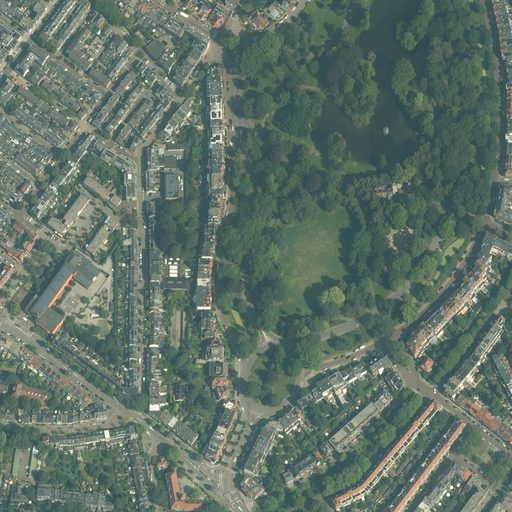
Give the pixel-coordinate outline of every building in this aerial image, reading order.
[(81,0),(78,5),(81,7),(87,11),(90,7),(90,6),(87,4),(88,3),(83,0),(81,0)] [(118,0),(115,6),(121,9),(126,0),(118,0)] [(126,0),(121,9),(126,13),(133,0),(126,0)] [(133,0),(126,13),(132,16),(140,4),(138,2),(138,0),(137,0),(133,0)] [(193,0),(189,6),(196,10),(201,0),(193,0)] [(201,0),(196,10),(204,15),(211,4),(207,2),(208,0),(207,0),(201,0)] [(269,13),(270,12),(272,14),(273,15),(272,16),(273,17),(275,17),(276,16),(275,15),(282,8),(277,4),(279,3),(278,2),(275,0),(265,0),(264,1),(266,4),(263,7),(267,11),(269,13)] [(294,1),(291,0),(279,0),(279,1),(284,6),(285,6),(286,7),(286,8),(287,8),(288,9),(290,6),(291,4),(292,4),(294,1)] [(34,11),(39,4),(35,1),(31,6),(32,7),(31,9),(34,11)] [(67,1),(64,4),(71,9),(72,7),(75,9),(76,8),(73,6),(67,1)] [(0,11),(4,14),(9,7),(12,4),(11,3),(10,2),(7,6),(5,5),(0,11)] [(493,6),(494,13),(508,9),(507,4),(509,3),(509,2),(506,3),(493,6)] [(132,16),(139,20),(143,13),(145,13),(146,10),(144,9),(145,7),(143,6),(144,5),(143,4),(143,3),(142,3),(141,3),(140,4),(132,16)] [(35,11),(34,13),(41,19),(46,11),(46,10),(39,4),(34,11),(35,11)] [(64,4),(62,7),(71,14),(74,11),(72,10),(71,11),(70,10),(71,9),(64,4)] [(213,10),(210,14),(211,14),(209,17),(209,19),(212,21),(211,22),(213,23),(214,22),(217,24),(219,24),(219,23),(221,24),(222,24),(223,22),(223,21),(221,19),(224,14),(224,13),(221,11),(222,8),(221,7),(216,4),(215,7),(213,10)] [(7,17),(11,20),(17,13),(19,9),(17,7),(16,6),(13,10),(7,17)] [(77,6),(76,8),(85,14),(87,11),(81,7),(80,8),(77,6)] [(248,14),(247,15),(249,17),(246,20),(253,27),(256,24),(258,26),(261,23),(262,22),(263,23),(264,23),(266,21),(266,19),(267,18),(268,19),(270,17),(263,10),(262,11),(259,7),(258,8),(257,6),(252,11),(252,10),(250,10),(248,12),(248,14)] [(4,14),(7,17),(13,10),(9,7),(4,14)] [(62,7),(60,11),(66,15),(67,14),(69,15),(68,16),(69,17),(70,16),(71,14),(62,7)] [(146,25),(146,24),(154,11),(153,11),(154,11),(153,10),(152,9),(151,9),(150,9),(150,10),(147,8),(147,7),(146,7),(145,7),(144,9),(146,10),(145,13),(143,13),(139,20),(146,25)] [(76,8),(75,9),(78,11),(76,13),(83,18),(85,14),(76,8)] [(19,9),(17,13),(11,20),(15,23),(23,13),(21,13),(22,12),(19,9)] [(494,13),(496,19),(509,15),(508,10),(510,10),(510,9),(508,9),(494,13)] [(67,18),(65,17),(66,15),(60,11),(57,14),(66,21),(68,19),(68,18),(67,18)] [(74,11),(71,14),(80,21),(83,18),(76,13),(74,11)] [(146,24),(151,28),(159,15),(160,14),(159,13),(157,12),(156,12),(155,12),(154,11),(146,24)] [(15,23),(19,26),(23,20),(26,16),(23,13),(15,23)] [(34,13),(31,17),(33,18),(38,22),(41,19),(34,13)] [(57,14),(55,17),(61,22),(62,20),(65,22),(66,21),(57,14)] [(80,21),(71,14),(70,16),(73,18),(72,19),(78,24),(80,21)] [(88,29),(91,30),(94,26),(100,17),(97,14),(95,14),(90,22),(89,23),(92,24),(88,29)] [(151,28),(157,31),(165,19),(165,18),(165,17),(163,15),(161,16),(159,15),(151,28)] [(496,19),(497,25),(511,22),(510,16),(511,16),(511,15),(509,15),(496,19)] [(120,20),(119,21),(123,25),(128,21),(124,16),(122,18),(120,20)] [(23,20),(19,26),(24,30),(33,18),(31,17),(26,23),(23,20)] [(55,17),(53,20),(62,27),(63,25),(64,24),(63,23),(62,24),(61,24),(60,23),(61,22),(55,17)] [(105,22),(100,17),(94,26),(94,27),(99,30),(105,22)] [(33,18),(24,30),(29,34),(30,33),(38,22),(33,18)] [(68,19),(66,21),(76,27),(78,24),(72,19),(71,21),(68,19)] [(157,31),(163,35),(171,21),(171,20),(169,19),(167,19),(167,20),(165,19),(157,31)] [(53,20),(50,23),(57,28),(58,27),(60,29),(62,27),(53,20)] [(76,27),(66,21),(65,22),(66,23),(68,24),(67,26),(73,31),(76,27)] [(168,38),(170,36),(174,39),(179,42),(180,41),(184,35),(193,42),(207,51),(209,48),(209,46),(207,44),(209,42),(181,24),(179,27),(171,22),(171,21),(163,35),(168,38)] [(497,25),(499,31),(511,28),(511,27),(511,23),(511,22),(511,21),(511,22),(497,25)] [(0,48),(2,50),(0,51),(8,57),(9,55),(12,51),(12,50),(12,49),(13,48),(14,49),(18,44),(16,43),(17,43),(18,43),(18,42),(21,38),(9,28),(9,29),(7,28),(7,27),(0,22),(0,48)] [(105,22),(99,30),(96,34),(98,36),(101,32),(103,33),(101,34),(104,36),(102,39),(105,41),(112,31),(105,22)] [(304,22),(301,27),(299,30),(307,35),(311,27),(304,22)] [(50,23),(48,27),(57,33),(58,31),(55,30),(57,28),(50,23)] [(136,24),(133,26),(129,31),(133,36),(138,32),(135,28),(138,26),(136,24)] [(63,25),(62,27),(71,34),(73,31),(67,26),(65,28),(64,27),(65,27),(63,25)] [(48,27),(45,30),(52,35),(53,33),(56,35),(57,34),(57,33),(48,27)] [(71,34),(62,27),(60,29),(63,31),(62,32),(69,37),(71,34)] [(500,37),(500,38),(511,35),(511,28),(499,31),(500,37)] [(84,29),(81,34),(90,40),(91,38),(89,36),(91,33),(86,29),(85,30),(84,29)] [(45,30),(43,33),(53,40),(54,38),(52,37),(51,36),(52,35),(45,30)] [(134,36),(141,44),(145,40),(142,37),(143,36),(142,35),(139,31),(136,34),(134,36)] [(57,33),(60,35),(66,40),(69,37),(62,32),(61,34),(58,32),(57,33)] [(62,47),(55,42),(53,40),(43,33),(42,34),(40,38),(40,39),(57,51),(58,51),(62,47)] [(81,34),(77,38),(84,43),(85,41),(88,43),(90,40),(81,34)] [(60,35),(57,39),(64,43),(66,40),(60,35)] [(500,44),(501,45),(511,42),(511,35),(500,38),(501,44),(500,44)] [(88,52),(98,38),(96,37),(86,51),(88,52),(87,54),(95,60),(96,59),(88,52)] [(108,50),(104,55),(110,60),(112,57),(113,58),(115,55),(124,44),(124,43),(120,40),(118,37),(108,50)] [(77,38),(74,43),(82,49),(83,49),(85,46),(82,44),(84,43),(77,38)] [(141,44),(146,51),(152,46),(149,42),(148,44),(145,40),(141,44)] [(152,56),(154,59),(155,58),(155,57),(157,55),(157,56),(161,53),(161,52),(164,49),(157,42),(155,43),(153,45),(152,46),(146,51),(147,51),(149,53),(149,54),(150,54),(152,56),(151,56),(152,57),(152,56)] [(190,48),(194,51),(203,57),(203,56),(207,51),(193,42),(190,48)] [(501,50),(501,51),(511,48),(511,42),(501,45),(501,50)] [(74,43),(71,48),(77,53),(79,51),(80,52),(82,49),(74,43)] [(115,55),(119,58),(120,58),(121,56),(127,48),(124,44),(115,55)] [(36,76),(34,79),(32,82),(31,83),(37,88),(46,76),(47,76),(45,75),(43,74),(40,71),(40,70),(41,69),(42,67),(49,59),(39,51),(33,47),(28,53),(20,65),(19,65),(15,71),(23,78),(24,78),(28,71),(33,64),(39,69),(36,72),(37,73),(35,75),(36,76)] [(122,60),(126,63),(132,54),(132,53),(130,50),(127,48),(121,56),(124,58),(122,60)] [(183,50),(185,51),(200,61),(201,60),(203,57),(194,51),(193,53),(189,50),(188,51),(184,48),(183,50)] [(511,48),(501,51),(502,57),(511,55),(511,48)] [(159,65),(167,53),(164,49),(161,52),(161,53),(157,56),(157,55),(155,57),(155,58),(154,59),(155,59),(157,61),(156,62),(157,63),(157,62),(159,64),(158,64),(159,65)] [(162,67),(164,68),(170,61),(173,55),(168,51),(167,53),(159,65),(160,65),(162,66),(162,67)] [(190,58),(188,60),(197,65),(199,63),(200,61),(185,51),(185,52),(187,53),(186,55),(190,58)] [(69,59),(73,62),(79,56),(76,54),(68,55),(69,59)] [(73,62),(78,66),(84,58),(80,55),(80,56),(79,56),(73,62)] [(110,60),(104,55),(100,61),(100,62),(105,65),(106,66),(110,60)] [(78,66),(82,69),(87,63),(85,61),(87,59),(84,57),(84,58),(78,66)] [(115,58),(114,59),(123,66),(126,63),(122,60),(120,58),(119,58),(118,60),(115,58)] [(44,70),(45,71),(52,61),(49,59),(42,67),(44,69),(44,70)] [(114,64),(121,70),(123,66),(114,59),(113,61),(116,63),(115,64),(114,64)] [(183,60),(182,62),(194,70),(195,69),(197,66),(197,65),(188,60),(187,62),(183,60)] [(49,69),(51,71),(56,64),(52,61),(45,71),(43,74),(45,75),(49,69)] [(87,63),(82,69),(87,72),(93,63),(90,61),(88,64),(87,63)] [(170,61),(164,68),(163,70),(169,73),(175,64),(170,61)] [(184,67),(182,69),(191,75),(193,71),(193,72),(194,70),(182,62),(180,61),(179,63),(184,67)] [(136,73),(134,75),(136,77),(139,74),(138,74),(144,66),(142,63),(141,63),(136,69),(137,70),(135,72),(136,73)] [(50,79),(52,76),(59,66),(56,64),(51,71),(53,72),(50,75),(49,74),(47,76),(50,79)] [(110,65),(109,67),(118,73),(121,70),(114,64),(113,65),(114,65),(112,67),(110,65)] [(56,74),(58,76),(63,69),(59,66),(52,76),(53,78),(56,74)] [(147,70),(144,66),(138,74),(139,74),(142,76),(147,70)] [(108,71),(108,72),(115,77),(118,73),(109,67),(108,68),(110,70),(109,72),(108,71)] [(56,83),(57,84),(66,72),(63,69),(58,76),(60,77),(57,80),(58,81),(57,81),(56,83)] [(89,76),(93,79),(99,71),(97,69),(95,71),(93,70),(89,76)] [(179,70),(177,72),(188,79),(189,78),(191,75),(182,69),(181,71),(179,70)] [(150,73),(147,70),(142,76),(141,77),(145,80),(150,73)] [(93,79),(97,83),(102,76),(100,75),(102,73),(99,71),(93,79)] [(105,76),(107,78),(112,81),(115,77),(108,72),(106,71),(105,72),(108,74),(107,75),(104,73),(103,75),(105,76)] [(174,77),(185,84),(187,80),(187,81),(188,79),(177,72),(176,71),(174,74),(175,75),(174,77)] [(207,74),(207,81),(221,80),(220,76),(220,71),(215,71),(213,71),(209,71),(209,74),(207,74)] [(63,79),(65,81),(69,74),(66,72),(57,84),(59,85),(63,79)] [(127,78),(132,82),(134,84),(136,82),(134,80),(136,77),(134,75),(131,73),(127,78)] [(153,77),(150,73),(145,80),(143,82),(147,85),(153,77)] [(64,89),(65,87),(73,77),(69,74),(65,81),(66,82),(62,88),(64,89)] [(97,83),(102,86),(107,78),(105,76),(104,78),(102,76),(97,83)] [(70,84),(71,86),(76,79),(73,77),(65,87),(67,88),(70,84)] [(156,80),(153,77),(147,85),(150,88),(152,86),(152,85),(156,81),(157,80),(156,80)] [(185,84),(174,77),(173,79),(174,81),(174,82),(177,85),(181,89),(183,87),(185,84)] [(9,79),(8,81),(17,88),(19,85),(11,78),(9,79)] [(107,78),(102,86),(106,89),(111,83),(109,82),(110,80),(112,81),(107,78)] [(123,83),(128,87),(130,89),(132,87),(130,85),(132,82),(127,78),(123,83)] [(72,89),(73,90),(80,81),(76,79),(71,86),(73,87),(72,89)] [(41,88),(44,91),(49,85),(48,84),(50,82),(47,80),(46,81),(45,80),(41,85),(42,86),(41,88)] [(8,81),(6,84),(12,89),(14,86),(15,88),(14,89),(16,90),(17,88),(8,81)] [(76,89),(78,91),(83,84),(80,81),(73,90),(72,91),(74,92),(76,89)] [(123,83),(119,87),(124,92),(126,94),(128,92),(126,90),(128,87),(123,83)] [(6,84),(3,87),(13,94),(13,93),(10,91),(12,89),(6,84)] [(44,91),(49,94),(55,86),(53,84),(51,86),(49,85),(44,91)] [(83,84),(78,91),(80,92),(78,95),(79,96),(86,86),(83,84)] [(133,87),(136,89),(141,93),(145,88),(140,84),(137,87),(135,85),(133,87)] [(49,94),(53,98),(58,91),(56,90),(58,87),(55,86),(49,94)] [(83,94),(85,96),(90,89),(86,86),(79,96),(81,98),(83,94)] [(3,87),(1,91),(10,97),(11,97),(13,94),(3,87)] [(17,98),(19,100),(26,91),(21,88),(19,87),(12,97),(13,99),(17,94),(19,95),(17,98)] [(124,92),(119,87),(115,92),(120,97),(120,96),(122,98),(124,96),(121,95),(124,92)] [(154,95),(157,99),(165,90),(163,87),(161,87),(161,88),(154,95)] [(85,100),(87,101),(93,92),(90,89),(85,96),(87,97),(85,100)] [(129,92),(132,94),(137,98),(141,93),(136,89),(133,92),(131,90),(129,92)] [(53,98),(58,101),(64,92),(62,90),(60,93),(58,91),(53,98)] [(161,98),(163,99),(167,93),(165,90),(157,99),(160,101),(161,100),(160,99),(161,98)] [(10,97),(1,91),(0,91),(0,105),(5,109),(12,98),(11,97),(10,97)] [(24,99),(26,100),(30,94),(26,91),(19,100),(22,102),(24,99)] [(58,101),(62,104),(67,98),(65,97),(67,94),(64,92),(58,101)] [(87,101),(90,104),(97,94),(93,92),(87,101)] [(160,102),(162,103),(164,105),(171,96),(167,93),(163,99),(162,100),(160,102)] [(25,104),(28,106),(35,98),(30,94),(26,100),(27,102),(25,104)] [(97,94),(90,104),(93,107),(96,103),(100,98),(100,96),(97,94)] [(114,94),(110,100),(116,104),(118,106),(120,103),(117,102),(120,99),(114,94)] [(125,97),(128,100),(134,104),(134,103),(133,103),(137,98),(132,94),(129,97),(127,95),(125,97)] [(171,96),(164,105),(167,108),(173,101),(173,99),(171,96)] [(62,104),(67,107),(73,98),(70,97),(68,99),(67,98),(62,104)] [(33,106),(35,107),(39,101),(35,98),(28,106),(31,108),(33,106)] [(67,107),(71,110),(76,104),(74,103),(76,100),(73,98),(67,107)] [(110,100),(107,105),(112,109),(115,110),(116,108),(114,106),(116,104),(110,100)] [(134,104),(128,100),(126,102),(124,100),(122,102),(125,104),(130,108),(134,104)] [(147,100),(143,105),(148,109),(151,111),(153,109),(150,107),(153,104),(147,100)] [(34,111),(37,113),(43,104),(39,101),(35,107),(36,108),(34,111)] [(158,106),(159,107),(164,112),(167,108),(164,105),(162,103),(160,102),(160,101),(159,103),(159,104),(160,104),(158,106)] [(14,116),(17,118),(22,111),(21,110),(23,108),(22,107),(21,106),(22,105),(20,103),(19,105),(21,107),(14,116)] [(71,110),(75,114),(82,105),(79,103),(77,106),(76,104),(71,110)] [(82,105),(75,114),(76,114),(75,116),(81,121),(83,120),(88,113),(87,113),(88,112),(89,112),(91,109),(83,103),(82,105)] [(42,112),(43,113),(48,107),(43,104),(37,113),(40,115),(42,112)] [(103,110),(108,114),(111,115),(112,113),(110,112),(112,109),(107,105),(103,110)] [(143,105),(139,110),(145,114),(147,116),(149,114),(146,112),(148,109),(143,105)] [(117,109),(120,111),(125,115),(129,110),(124,106),(121,109),(119,107),(117,109)] [(43,117),(46,119),(52,110),(48,107),(43,113),(45,115),(43,117)] [(164,112),(159,107),(158,108),(157,108),(156,107),(154,109),(161,115),(164,112)] [(206,116),(222,115),(222,112),(223,112),(222,107),(208,108),(208,113),(206,113),(206,116)] [(182,108),(179,113),(187,119),(186,119),(191,123),(193,121),(192,119),(188,116),(190,114),(182,108)] [(154,113),(153,114),(159,119),(161,115),(154,109),(152,112),(154,113)] [(20,121),(28,111),(27,110),(26,111),(26,110),(25,110),(24,113),(22,111),(17,118),(20,121)] [(50,118),(52,120),(57,114),(52,110),(46,119),(48,121),(50,118)] [(103,110),(99,115),(105,119),(107,121),(109,118),(106,117),(108,114),(103,110)] [(139,110),(135,115),(140,119),(143,121),(145,119),(142,117),(145,114),(139,110)] [(20,121),(23,123),(29,116),(27,115),(29,112),(28,111),(20,121)] [(116,116),(121,120),(125,115),(120,111),(119,113),(118,114),(115,112),(113,114),(116,116)] [(26,125),(34,116),(35,114),(34,113),(33,114),(30,118),(29,116),(23,123),(26,125)] [(175,117),(184,124),(188,127),(190,125),(185,121),(186,119),(187,119),(179,113),(175,117)] [(52,124),(55,126),(61,117),(57,114),(52,120),(54,121),(52,124)] [(150,114),(148,117),(156,123),(159,119),(153,114),(152,116),(150,114)] [(99,115),(95,120),(101,124),(103,126),(105,124),(102,122),(105,119),(99,115)] [(135,115),(131,120),(136,124),(139,126),(141,124),(138,122),(140,119),(135,115)] [(26,125),(30,128),(35,121),(37,119),(34,116),(26,125)] [(110,119),(112,121),(118,125),(121,120),(116,116),(114,119),(111,117),(110,119)] [(59,125),(61,126),(66,120),(61,117),(55,126),(57,128),(59,125)] [(149,120),(147,122),(153,126),(156,123),(148,117),(146,118),(149,120)] [(171,122),(178,127),(183,131),(184,129),(182,127),(184,124),(175,117),(171,122)] [(33,130),(38,124),(42,119),(40,118),(39,119),(37,122),(35,121),(30,128),(33,130)] [(0,131),(0,133),(1,134),(8,123),(5,120),(0,127),(0,128),(1,130),(0,131)] [(61,130),(63,132),(65,129),(70,123),(66,120),(61,126),(63,128),(61,130)] [(101,124),(95,120),(92,125),(91,126),(93,127),(93,126),(97,129),(99,131),(101,129),(102,127),(100,125),(101,124)] [(136,124),(131,120),(127,125),(132,129),(133,129),(135,131),(137,129),(134,127),(136,124)] [(145,120),(142,123),(150,129),(153,126),(147,122),(145,120)] [(64,135),(67,138),(69,139),(71,136),(71,135),(72,134),(72,135),(78,127),(77,126),(71,121),(70,123),(65,129),(63,132),(64,132),(62,134),(64,135)] [(106,124),(108,126),(114,130),(118,125),(112,121),(110,124),(108,122),(106,124)] [(171,122),(167,127),(173,132),(176,134),(179,132),(176,129),(178,127),(171,122)] [(223,122),(207,123),(207,131),(223,130),(223,127),(223,123),(223,122)] [(1,134),(2,135),(4,136),(5,135),(3,134),(4,132),(6,133),(12,125),(8,123),(1,134)] [(36,133),(39,135),(48,124),(46,123),(45,124),(43,127),(41,126),(36,133)] [(143,127),(142,129),(148,133),(150,129),(142,123),(141,125),(143,127)] [(33,130),(36,133),(41,126),(38,124),(33,130)] [(39,135),(43,138),(48,131),(46,130),(50,125),(48,124),(39,135)] [(108,126),(106,124),(105,126),(107,128),(106,129),(104,127),(102,129),(105,131),(110,135),(114,130),(108,126)] [(6,138),(7,139),(15,128),(12,125),(6,133),(8,135),(7,137),(5,135),(4,136),(6,138)] [(126,126),(122,132),(128,135),(130,137),(132,135),(129,133),(131,130),(126,126)] [(167,127),(163,133),(171,139),(173,136),(174,135),(172,133),(173,132),(167,127)] [(15,128),(7,139),(10,141),(11,141),(12,140),(10,139),(11,137),(13,138),(19,131),(15,128)] [(43,138),(46,140),(53,131),(49,129),(48,131),(43,138)] [(46,140),(49,142),(54,136),(53,134),(54,132),(54,131),(53,130),(53,131),(46,140)] [(145,136),(137,130),(135,132),(138,134),(136,136),(142,140),(145,136)] [(12,142),(14,144),(22,133),(19,131),(13,138),(15,140),(14,142),(12,140),(11,141),(12,142)] [(209,134),(209,139),(224,138),(224,133),(223,132),(219,132),(219,131),(216,131),(216,132),(207,132),(207,134),(209,134)] [(118,137),(124,141),(126,142),(128,140),(126,138),(128,135),(122,132),(118,137)] [(171,139),(163,133),(161,132),(158,136),(166,142),(167,142),(168,142),(169,142),(169,141),(170,142),(172,140),(171,139)] [(18,142),(20,144),(26,136),(22,133),(14,144),(16,145),(18,142)] [(49,142),(52,145),(59,135),(56,133),(54,136),(49,142)] [(52,145),(55,147),(60,140),(59,139),(61,137),(62,136),(60,134),(59,135),(52,145)] [(87,134),(85,137),(92,142),(95,144),(97,142),(87,134)] [(60,140),(55,147),(57,149),(60,148),(65,141),(67,138),(64,135),(62,138),(64,139),(62,141),(60,140)] [(18,147),(19,147),(20,149),(21,149),(29,139),(26,136),(20,144),(18,147)] [(85,137),(83,141),(89,145),(92,148),(94,146),(91,144),(90,144),(92,142),(85,137)] [(124,141),(118,137),(115,142),(120,146),(123,147),(124,145),(122,143),(124,141)] [(224,138),(209,139),(209,143),(210,143),(210,147),(222,147),(222,145),(223,145),(224,144),(224,138)] [(0,148),(0,149),(3,152),(8,145),(6,144),(8,142),(9,143),(10,141),(7,139),(0,148)] [(21,149),(22,150),(23,150),(25,147),(27,149),(27,148),(33,141),(29,139),(21,149)] [(129,143),(132,145),(138,147),(141,142),(135,139),(133,142),(130,141),(129,143)] [(26,153),(28,154),(36,144),(33,141),(27,148),(29,150),(26,153)] [(3,152),(6,154),(13,145),(14,144),(12,142),(9,146),(8,145),(3,152)] [(92,150),(100,156),(106,148),(98,142),(92,150)] [(32,152),(33,153),(39,146),(36,144),(28,154),(31,157),(32,155),(30,154),(32,152)] [(87,149),(80,144),(78,147),(79,148),(84,152),(87,149)] [(162,214),(185,212),(192,212),(191,144),(167,145),(167,151),(185,150),(186,206),(162,208),(162,212),(158,212),(158,214),(162,214)] [(6,154),(9,157),(14,150),(13,149),(14,146),(13,145),(6,154)] [(138,147),(132,145),(130,148),(128,147),(126,149),(129,150),(135,153),(138,147)] [(33,158),(34,159),(42,149),(39,146),(33,153),(35,154),(33,158)] [(9,157),(12,159),(20,149),(19,147),(16,151),(14,150),(9,157)] [(77,152),(86,159),(89,155),(88,154),(84,152),(79,148),(77,152)] [(102,158),(101,159),(102,160),(109,151),(108,150),(106,148),(100,156),(102,158)] [(210,153),(210,157),(223,157),(224,156),(224,150),(223,149),(219,149),(219,148),(217,148),(217,149),(206,149),(206,153),(208,153),(210,153)] [(12,159),(15,162),(21,155),(19,154),(20,152),(21,152),(22,150),(21,149),(20,149),(12,159)] [(34,159),(35,159),(36,160),(38,157),(40,158),(46,151),(42,149),(34,159)] [(147,153),(148,159),(157,159),(157,155),(156,154),(156,150),(149,151),(147,153)] [(38,162),(40,163),(41,164),(49,153),(46,151),(40,158),(38,162)] [(102,160),(101,159),(100,160),(107,164),(108,163),(124,172),(125,189),(126,189),(126,201),(130,201),(130,202),(133,201),(136,200),(136,176),(136,174),(134,174),(134,172),(135,172),(135,171),(136,171),(135,168),(136,168),(136,167),(135,167),(135,166),(135,165),(134,165),(129,162),(109,151),(102,160)] [(77,152),(74,155),(81,160),(82,158),(85,160),(86,159),(77,152)] [(19,164),(24,157),(26,155),(24,153),(22,156),(21,155),(15,162),(19,164)] [(41,164),(42,165),(45,168),(52,158),(52,156),(49,153),(41,164)] [(74,155),(71,159),(81,166),(84,162),(81,160),(74,155)] [(19,164),(22,166),(27,160),(24,157),(19,164)] [(25,169),(28,171),(33,164),(32,163),(35,159),(34,159),(33,158),(30,162),(25,169)] [(164,165),(164,167),(164,170),(176,169),(176,158),(163,158),(164,165)] [(71,159),(69,162),(75,167),(78,169),(79,167),(80,168),(82,166),(81,166),(71,159)] [(22,166),(25,169),(30,162),(27,160),(22,166)] [(28,171),(32,174),(40,163),(38,162),(35,166),(33,164),(28,171)] [(69,162),(66,166),(76,173),(78,171),(74,169),(75,167),(69,162)] [(32,174),(34,176),(42,165),(41,164),(40,163),(32,174)] [(0,172),(0,174),(2,176),(9,168),(5,165),(0,172)] [(42,165),(34,176),(36,177),(38,177),(45,168),(42,165)] [(66,166),(63,169),(70,174),(74,177),(76,173),(66,166)] [(1,178),(2,179),(5,176),(7,177),(12,170),(9,168),(2,176),(1,178)] [(63,169),(61,173),(70,180),(71,180),(74,182),(75,180),(69,176),(70,174),(63,169)] [(91,169),(81,183),(84,185),(89,179),(94,172),(91,169)] [(5,182),(6,182),(7,183),(15,173),(12,170),(7,177),(8,178),(5,182)] [(7,183),(8,184),(9,184),(11,180),(13,182),(18,175),(15,173),(7,183)] [(65,181),(68,184),(71,180),(70,180),(61,173),(58,176),(65,181)] [(12,186),(14,188),(22,177),(18,175),(13,182),(14,183),(12,186)] [(58,176),(56,180),(67,188),(68,187),(67,186),(68,184),(65,181),(58,176)] [(14,188),(14,189),(15,189),(18,185),(20,187),(25,180),(22,177),(14,188)] [(165,183),(165,195),(166,195),(166,200),(178,200),(177,195),(178,195),(178,183),(177,183),(177,177),(165,177),(165,183)] [(105,202),(108,204),(107,205),(115,211),(121,202),(113,196),(114,195),(111,193),(110,195),(89,179),(84,185),(83,186),(104,203),(105,202)] [(18,192),(20,193),(28,183),(25,180),(20,187),(21,188),(18,192)] [(67,188),(56,180),(53,184),(60,189),(62,191),(64,189),(66,190),(67,188)] [(20,193),(21,194),(24,196),(31,187),(31,184),(30,184),(28,183),(20,193)] [(0,194),(3,197),(8,190),(10,188),(11,186),(9,184),(8,184),(0,194)] [(53,184),(50,188),(60,195),(62,191),(60,189),(53,184)] [(3,197),(6,199),(14,189),(14,188),(12,186),(11,186),(10,188),(11,189),(10,191),(8,190),(3,197)] [(50,188),(47,191),(57,198),(60,195),(50,188)] [(387,202),(391,201),(402,200),(405,200),(414,197),(415,196),(415,193),(404,196),(398,196),(398,194),(400,194),(400,192),(397,192),(395,188),(391,189),(390,191),(381,192),(374,193),(373,193),(370,194),(370,198),(374,198),(374,200),(381,199),(382,199),(381,199),(386,199),(387,202)] [(500,193),(499,199),(511,200),(511,189),(501,188),(501,189),(500,190),(499,192),(500,193)] [(6,199),(10,202),(15,195),(13,194),(16,190),(15,189),(14,189),(6,199)] [(10,202),(13,204),(21,194),(20,193),(18,192),(17,191),(17,192),(18,193),(16,196),(15,195),(10,202)] [(47,191),(45,195),(54,202),(56,200),(57,198),(47,191)] [(21,194),(13,204),(15,205),(17,205),(21,199),(19,198),(21,196),(23,198),(24,196),(21,194)] [(42,198),(51,205),(52,205),(53,203),(54,202),(45,195),(42,198)] [(62,221),(60,224),(64,227),(67,229),(69,226),(70,227),(90,201),(82,195),(62,221)] [(42,198),(39,202),(49,209),(50,207),(51,205),(42,198)] [(39,202),(37,205),(44,210),(46,212),(49,209),(39,202)] [(37,205),(34,209),(44,216),(46,212),(44,210),(37,205)] [(34,209),(30,214),(37,219),(40,215),(43,218),(44,218),(45,217),(44,216),(34,209)] [(495,219),(502,222),(507,213),(497,212),(496,214),(495,213),(495,218),(495,219)] [(502,222),(507,224),(511,213),(510,213),(507,213),(502,222)] [(0,224),(0,226),(1,228),(3,225),(5,221),(8,216),(6,214),(1,220),(2,221),(0,224)] [(45,225),(58,235),(64,227),(60,224),(51,217),(45,225)] [(10,233),(13,229),(18,223),(13,219),(11,220),(10,227),(7,231),(10,233)] [(88,254),(93,258),(110,236),(111,237),(113,234),(112,233),(114,230),(116,228),(118,225),(109,219),(103,227),(105,228),(103,230),(102,230),(85,252),(88,254)] [(13,234),(13,235),(15,236),(17,233),(22,226),(18,223),(13,229),(15,231),(13,234)] [(21,236),(22,235),(24,233),(23,233),(26,229),(22,226),(17,233),(21,236)] [(64,227),(58,235),(63,238),(69,230),(67,229),(64,227)] [(197,241),(201,241),(216,241),(219,241),(219,236),(220,236),(220,229),(221,229),(221,228),(206,228),(206,233),(205,233),(205,239),(203,239),(202,238),(198,238),(197,239),(197,241)] [(29,237),(28,239),(35,244),(39,239),(26,229),(23,233),(24,233),(22,235),(25,236),(26,235),(29,237)] [(123,235),(123,246),(123,251),(138,251),(137,241),(130,241),(126,241),(126,238),(126,236),(126,229),(123,229),(122,229),(123,229),(123,232),(123,235)] [(480,254),(481,255),(488,262),(490,258),(491,255),(498,240),(493,238),(488,235),(483,246),(484,247),(482,250),(483,252),(480,254)] [(6,239),(0,246),(1,246),(1,247),(2,248),(3,248),(4,249),(11,240),(7,237),(6,239)] [(22,242),(24,243),(32,249),(35,244),(28,239),(26,241),(24,239),(22,242)] [(8,252),(12,248),(14,246),(12,244),(13,242),(11,240),(4,249),(6,251),(7,251),(8,252)] [(496,257),(497,255),(500,248),(503,243),(501,243),(501,241),(498,240),(491,255),(496,257)] [(20,243),(18,245),(29,253),(32,249),(24,243),(23,245),(20,243)] [(504,254),(507,248),(508,246),(508,245),(506,244),(505,244),(503,243),(500,248),(497,255),(502,257),(503,255),(503,254),(504,254)] [(18,245),(17,247),(20,249),(18,252),(25,257),(29,253),(18,245)] [(508,246),(507,248),(504,254),(503,254),(503,255),(508,257),(511,250),(511,247),(511,248),(511,247),(510,246),(509,246),(508,246)] [(12,248),(8,252),(8,253),(21,262),(25,257),(18,252),(12,248)] [(104,274),(75,252),(64,266),(59,262),(34,295),(36,298),(29,307),(28,307),(27,309),(27,310),(25,312),(29,315),(31,316),(32,316),(33,317),(37,319),(37,320),(38,320),(37,321),(38,321),(36,323),(56,337),(66,323),(52,312),(75,280),(92,291),(99,280),(102,277),(104,274)] [(150,255),(150,266),(151,266),(180,266),(180,257),(166,258),(166,260),(162,260),(163,255),(158,255),(150,255)] [(478,261),(489,272),(491,270),(489,268),(491,266),(488,263),(488,262),(481,255),(480,255),(479,255),(478,255),(477,257),(478,258),(476,260),(478,261)] [(475,268),(487,279),(488,277),(486,276),(489,273),(489,272),(478,261),(475,265),(477,267),(475,268)] [(191,270),(184,270),(184,266),(180,266),(151,266),(150,266),(150,268),(150,276),(150,278),(184,279),(190,279),(191,279),(191,270)] [(10,277),(12,275),(14,272),(7,267),(5,269),(3,269),(2,271),(3,271),(10,277)] [(474,273),(472,275),(484,286),(485,284),(484,282),(487,279),(475,268),(473,270),(473,272),(474,273)] [(0,272),(0,276),(7,282),(10,277),(3,271),(1,274),(0,272)] [(472,275),(468,279),(479,290),(484,286),(472,275)] [(150,278),(150,284),(159,284),(163,284),(163,290),(187,291),(190,291),(190,279),(184,279),(150,278)] [(463,284),(475,295),(479,290),(468,279),(463,284)] [(462,289),(460,291),(471,301),(473,303),(475,301),(472,298),(475,295),(463,284),(461,286),(461,288),(462,289)] [(460,291),(455,296),(466,307),(468,309),(470,308),(469,306),(468,304),(471,301),(460,291)] [(455,296),(449,303),(460,313),(462,315),(462,314),(461,313),(466,307),(455,296)] [(449,303),(443,309),(455,320),(460,313),(449,303)] [(443,309),(437,315),(449,326),(455,320),(443,309)] [(201,319),(201,324),(213,324),(214,324),(215,323),(215,320),(214,319),(214,315),(210,315),(208,315),(205,315),(205,314),(205,311),(197,311),(196,311),(196,316),(201,316),(201,319)] [(437,315),(431,321),(444,333),(443,332),(449,326),(437,315)] [(500,318),(494,325),(500,330),(500,329),(502,327),(505,329),(505,321),(500,318)] [(431,321),(426,327),(439,339),(444,333),(431,321)] [(494,325),(491,330),(501,337),(504,332),(502,331),(500,329),(500,330),(494,325)] [(424,326),(418,332),(430,343),(436,337),(438,339),(439,339),(426,327),(424,326)] [(491,330),(488,335),(497,341),(501,337),(491,330)] [(201,341),(210,341),(217,341),(216,339),(217,339),(217,338),(217,337),(218,337),(218,336),(217,335),(214,335),(214,332),(213,332),(201,332),(201,341)] [(411,339),(413,340),(425,351),(424,349),(430,343),(418,332),(411,339)] [(488,335),(484,339),(494,346),(497,341),(488,335)] [(50,343),(57,348),(62,342),(54,336),(52,340),(50,343)] [(484,339),(481,344),(490,350),(492,348),(494,346),(484,339)] [(57,348),(62,352),(68,343),(63,340),(62,342),(57,348)] [(425,351),(413,340),(410,344),(408,342),(406,345),(415,359),(417,357),(419,358),(422,355),(421,354),(425,351)] [(6,351),(9,352),(13,344),(10,342),(8,341),(4,350),(4,351),(6,352),(6,351)] [(204,347),(204,349),(220,349),(220,343),(219,342),(217,342),(217,341),(210,341),(210,342),(208,342),(208,346),(207,346),(207,347),(204,347)] [(62,352),(66,355),(72,347),(68,343),(62,352)] [(9,353),(13,356),(19,347),(13,344),(9,352),(9,353)] [(481,344),(478,348),(487,355),(489,352),(490,350),(481,344)] [(18,359),(18,358),(23,351),(19,347),(13,356),(18,359)] [(66,355),(71,359),(77,350),(72,347),(66,355)] [(478,348),(475,352),(481,363),(482,364),(486,358),(485,358),(487,355),(478,348)] [(205,365),(209,365),(214,365),(214,362),(222,362),(222,361),(222,360),(222,358),(222,357),(222,354),(222,353),(222,351),(222,350),(222,349),(220,349),(204,349),(204,356),(202,356),(202,361),(197,361),(196,365),(198,365),(205,365)] [(22,360),(24,362),(30,354),(27,352),(24,350),(23,351),(18,358),(22,360)] [(71,359),(76,362),(82,354),(77,350),(71,359)] [(473,356),(469,361),(479,369),(482,365),(482,364),(481,363),(475,352),(472,355),(473,356)] [(24,362),(29,366),(35,358),(33,356),(31,354),(30,354),(24,362)] [(76,362),(81,366),(87,357),(82,354),(76,362)] [(377,360),(384,370),(384,371),(388,368),(390,367),(382,355),(381,355),(376,359),(377,360)] [(494,369),(506,362),(506,361),(505,359),(504,359),(502,356),(498,358),(497,355),(495,358),(493,360),(495,363),(492,365),(494,369)] [(81,366),(87,370),(93,362),(87,357),(81,366)] [(27,367),(32,371),(40,361),(37,358),(36,359),(35,358),(29,366),(27,367)] [(374,361),(371,363),(378,374),(384,370),(377,360),(375,361),(374,361)] [(422,368),(425,371),(431,363),(428,360),(423,365),(423,364),(421,366),(422,368)] [(36,375),(38,373),(44,365),(43,363),(40,361),(32,371),(31,372),(36,375)] [(467,363),(465,366),(475,374),(479,369),(469,361),(468,361),(467,362),(467,363)] [(87,370),(92,374),(98,365),(93,362),(87,370)] [(495,371),(496,374),(509,368),(507,366),(508,365),(507,363),(506,363),(506,362),(494,369),(495,371)] [(378,374),(371,363),(368,364),(368,366),(366,367),(369,372),(367,373),(372,380),(374,378),(376,377),(375,376),(378,374)] [(431,363),(425,371),(428,374),(435,366),(431,363)] [(42,378),(43,376),(49,368),(46,365),(46,366),(44,365),(38,373),(40,374),(38,376),(42,378)] [(92,374),(97,377),(103,369),(98,365),(92,374)] [(209,378),(211,378),(226,378),(226,377),(227,376),(227,373),(226,372),(226,367),(219,367),(216,367),(216,365),(214,365),(209,365),(209,378)] [(361,366),(351,372),(356,380),(366,374),(361,366)] [(465,366),(461,370),(471,378),(475,374),(465,366)] [(43,376),(48,379),(54,371),(52,370),(49,368),(43,376)] [(509,368),(496,374),(498,376),(499,379),(500,378),(511,373),(511,372),(511,371),(511,370),(510,369),(509,368)] [(97,377),(102,381),(108,372),(103,369),(97,377)] [(350,370),(339,377),(345,386),(356,380),(351,372),(350,370)] [(459,372),(457,375),(467,383),(468,381),(470,382),(472,379),(471,378),(461,370),(460,370),(459,371),(459,372)] [(48,379),(52,383),(59,374),(56,372),(55,373),(54,371),(48,379)] [(20,401),(43,406),(48,407),(52,394),(21,387),(19,386),(18,386),(20,376),(19,376),(20,372),(18,372),(17,376),(18,376),(16,385),(15,385),(11,402),(15,403),(16,400),(20,401)] [(102,381),(107,384),(113,376),(108,372),(102,381)] [(388,384),(398,377),(394,372),(393,372),(390,374),(384,379),(386,381),(388,384)] [(500,382),(502,384),(511,378),(511,373),(500,378),(502,381),(500,382)] [(52,383),(58,387),(63,378),(62,377),(59,374),(52,383)] [(457,375),(453,379),(463,387),(467,383),(457,375)] [(107,384),(112,388),(118,380),(113,376),(107,384)] [(328,381),(327,381),(335,395),(336,394),(337,393),(338,393),(339,392),(340,391),(340,390),(341,389),(342,388),(345,386),(339,377),(335,380),(334,380),(334,379),(333,379),(332,379),(331,379),(330,379),(330,380),(329,380),(329,381),(328,381)] [(391,389),(392,389),(401,383),(400,383),(401,382),(398,377),(388,384),(390,386),(389,386),(391,389)] [(58,387),(63,391),(70,382),(66,380),(63,378),(58,387)] [(212,383),(212,391),(217,390),(217,387),(222,388),(222,387),(226,387),(228,386),(228,384),(226,382),(226,378),(211,378),(211,383),(212,383)] [(505,389),(511,385),(511,378),(502,384),(503,387),(504,386),(505,389)] [(453,379),(450,384),(459,392),(463,387),(453,379)] [(118,380),(112,388),(122,395),(125,390),(122,388),(121,388),(121,386),(119,386),(119,384),(121,382),(118,380)] [(317,389),(318,390),(323,398),(323,400),(334,393),(335,395),(327,381),(327,382),(327,381),(320,385),(321,387),(318,388),(317,389)] [(63,391),(68,394),(74,386),(72,385),(73,384),(70,382),(63,391)] [(3,383),(0,396),(3,397),(4,393),(7,393),(7,391),(10,392),(11,385),(3,383)] [(401,383),(392,389),(393,391),(392,391),(394,394),(395,396),(396,395),(397,395),(402,390),(402,389),(403,388),(403,387),(403,386),(401,383)] [(450,384),(446,388),(456,396),(459,392),(450,384)] [(68,394),(73,398),(79,389),(76,387),(74,386),(68,394)] [(176,388),(176,395),(176,397),(174,397),(174,402),(184,402),(184,405),(184,408),(188,408),(188,396),(188,394),(188,387),(176,387),(176,388)] [(448,398),(456,404),(460,400),(456,396),(446,388),(445,388),(444,390),(444,395),(448,398)] [(73,398),(78,401),(84,393),(82,392),(82,391),(79,389),(73,398)] [(224,400),(224,401),(230,400),(230,399),(229,395),(229,394),(229,392),(228,392),(228,391),(223,392),(222,390),(220,391),(220,389),(217,390),(212,391),(215,403),(216,402),(220,401),(224,400)] [(125,390),(122,395),(130,401),(131,402),(131,401),(132,401),(137,395),(133,395),(125,390)] [(307,396),(308,399),(310,401),(312,400),(315,405),(321,401),(320,400),(323,398),(318,390),(311,394),(307,396)] [(385,392),(380,395),(388,405),(392,401),(385,392)] [(82,405),(83,403),(89,396),(85,394),(84,393),(78,401),(82,405)] [(375,398),(376,400),(383,409),(388,405),(380,395),(380,394),(375,398)] [(96,402),(92,398),(89,396),(83,403),(86,405),(92,405),(92,404),(94,404),(96,402)] [(456,404),(461,408),(467,401),(462,397),(460,400),(456,404)] [(465,410),(469,413),(478,401),(473,398),(470,401),(471,401),(465,410)] [(308,399),(303,401),(307,408),(312,405),(310,401),(308,399)] [(464,410),(465,410),(471,401),(470,401),(468,399),(467,401),(461,408),(464,410)] [(230,400),(224,401),(225,403),(224,403),(221,409),(224,410),(234,414),(235,412),(234,412),(236,408),(230,406),(230,405),(231,404),(231,403),(230,402),(230,400)] [(371,404),(372,405),(379,413),(379,414),(383,409),(376,400),(371,404)] [(307,408),(303,401),(296,405),(301,411),(307,408)] [(473,416),(476,418),(483,409),(480,406),(482,404),(478,401),(469,413),(473,416)] [(94,404),(95,408),(94,410),(97,410),(97,411),(98,414),(94,415),(94,421),(96,421),(99,420),(107,419),(106,411),(105,408),(96,402),(94,404)] [(424,410),(424,411),(433,418),(437,412),(439,413),(439,412),(440,413),(441,413),(443,414),(442,416),(445,418),(448,414),(441,408),(434,402),(432,402),(425,410),(424,410)] [(368,406),(366,408),(374,417),(375,416),(375,417),(376,416),(377,415),(379,413),(372,405),(369,407),(368,406)] [(482,424),(490,414),(487,412),(489,410),(485,407),(483,409),(476,418),(476,419),(477,420),(478,421),(479,421),(482,423),(482,424)] [(365,411),(363,413),(370,421),(372,419),(373,419),(374,418),(374,417),(366,408),(364,409),(365,411)] [(291,413),(290,414),(299,425),(301,423),(303,422),(302,420),(304,419),(296,409),(294,411),(293,411),(292,411),(291,412),(291,413)] [(333,413),(336,418),(341,413),(339,409),(333,413)] [(224,410),(222,416),(234,421),(235,420),(236,419),(237,419),(237,417),(237,416),(236,416),(236,415),(234,414),(224,410)] [(158,422),(163,425),(170,415),(168,414),(168,413),(166,411),(164,413),(158,422)] [(423,412),(418,418),(426,424),(428,422),(428,423),(433,418),(424,411),(423,411),(423,412)] [(148,415),(158,422),(164,413),(163,412),(160,413),(158,413),(158,414),(148,414),(148,415)] [(486,426),(489,429),(496,419),(493,417),(495,415),(491,412),(490,414),(482,424),(486,426)] [(359,414),(357,415),(366,424),(367,424),(368,424),(368,423),(368,422),(370,421),(363,413),(360,415),(359,414)] [(283,419),(292,430),(299,425),(290,414),(287,416),(286,416),(285,416),(284,417),(284,418),(283,419)] [(163,425),(167,429),(174,419),(170,415),(163,425)] [(217,421),(219,422),(231,427),(232,425),(233,426),(234,425),(235,423),(234,422),(234,421),(222,416),(219,415),(217,421)] [(357,418),(354,420),(361,428),(363,427),(364,427),(365,427),(365,426),(365,425),(366,424),(357,415),(356,417),(357,418)] [(496,434),(503,424),(500,422),(502,420),(498,417),(496,419),(489,429),(490,429),(490,430),(491,431),(492,431),(496,434)] [(412,425),(411,425),(420,432),(424,428),(423,427),(426,424),(418,418),(413,424),(412,424),(412,425)] [(167,429),(172,432),(179,422),(174,419),(167,429)] [(281,421),(277,424),(283,432),(286,435),(292,430),(283,419),(281,421)] [(180,438),(181,439),(189,429),(193,423),(188,420),(187,421),(185,424),(184,426),(176,436),(180,438)] [(350,421),(349,423),(357,432),(358,432),(359,431),(360,431),(360,430),(361,428),(354,420),(352,423),(350,421)] [(456,423),(452,428),(460,435),(461,434),(461,433),(466,427),(457,420),(456,423)] [(179,422),(172,432),(176,436),(184,426),(185,424),(184,423),(182,424),(179,422)] [(219,422),(216,428),(229,433),(229,431),(230,432),(230,431),(231,431),(232,429),(232,428),(231,427),(219,422)] [(505,422),(503,424),(496,434),(499,437),(499,436),(502,439),(510,429),(507,427),(509,425),(505,422)] [(349,423),(344,427),(353,436),(354,434),(355,435),(356,434),(356,433),(356,432),(357,432),(349,423)] [(265,426),(264,430),(275,436),(277,437),(279,433),(281,434),(283,432),(277,424),(273,424),(271,424),(270,424),(268,424),(267,427),(265,426)] [(411,426),(406,432),(413,439),(415,436),(416,437),(420,432),(411,425),(411,426)] [(344,427),(340,430),(348,440),(349,439),(350,439),(351,438),(351,437),(353,436),(344,427)] [(505,441),(509,444),(511,441),(511,440),(511,427),(511,428),(510,429),(502,439),(503,439),(504,441),(505,441)] [(214,434),(226,439),(227,439),(228,439),(229,437),(228,436),(228,435),(229,433),(216,428),(214,434)] [(449,433),(447,436),(454,442),(459,435),(460,435),(452,428),(448,432),(449,433)] [(181,439),(186,443),(193,433),(191,431),(192,431),(189,429),(181,439)] [(261,434),(259,438),(272,443),(275,436),(264,430),(262,430),(261,433),(261,434)] [(340,433),(337,436),(344,443),(346,442),(347,442),(348,441),(348,440),(340,430),(338,432),(340,433)] [(194,432),(193,433),(186,443),(191,447),(194,443),(195,442),(198,437),(196,435),(197,435),(194,432)] [(400,439),(399,439),(408,446),(412,442),(411,441),(413,439),(406,432),(400,439)] [(213,433),(210,439),(224,445),(225,443),(224,442),(226,439),(214,434),(213,433)] [(333,437),(332,438),(340,447),(341,447),(342,447),(342,446),(342,445),(344,443),(337,436),(334,438),(333,437)] [(444,438),(440,442),(449,450),(449,449),(449,448),(454,442),(447,436),(444,439),(444,438)] [(256,445),(269,451),(272,443),(259,438),(258,441),(256,445)] [(340,447),(332,438),(330,440),(331,441),(328,443),(335,451),(337,450),(338,450),(339,449),(339,448),(340,447)] [(207,445),(209,445),(221,450),(222,447),(223,447),(224,445),(210,439),(207,445)] [(399,441),(394,447),(401,453),(403,451),(404,451),(408,446),(399,439),(399,440),(399,441)] [(322,451),(325,454),(327,457),(329,455),(330,456),(334,453),(325,442),(321,445),(322,446),(319,449),(321,451),(322,451)] [(437,448),(435,451),(443,456),(448,450),(449,450),(440,442),(437,447),(437,448)] [(209,445),(206,451),(218,456),(219,454),(220,454),(221,454),(222,452),(222,451),(222,450),(221,450),(209,445)] [(252,453),(253,453),(265,458),(269,451),(256,445),(254,448),(252,453)] [(387,453),(396,460),(399,456),(401,453),(394,447),(388,453),(387,453)] [(424,451),(422,449),(419,453),(403,473),(405,474),(409,469),(410,470),(413,466),(412,465),(421,455),(424,451)] [(210,462),(209,463),(211,464),(212,465),(214,465),(216,462),(218,462),(219,460),(218,458),(218,456),(206,451),(206,452),(203,457),(205,458),(208,461),(210,462)] [(432,453),(429,457),(438,464),(438,463),(443,456),(435,451),(433,453),(432,453)] [(249,460),(262,466),(265,458),(253,453),(251,456),(249,460)] [(313,453),(307,457),(314,466),(316,465),(317,466),(320,464),(315,456),(313,453)] [(386,455),(381,462),(388,468),(391,465),(392,465),(396,460),(387,453),(387,454),(386,454),(386,455)] [(307,457),(303,460),(309,469),(311,468),(312,468),(313,467),(314,466),(307,457)] [(426,463),(424,465),(431,471),(436,465),(437,465),(438,464),(429,457),(425,462),(426,463)] [(157,469),(162,468),(167,467),(166,463),(165,463),(164,459),(157,460),(158,464),(156,465),(157,469)] [(400,468),(396,473),(398,475),(410,461),(408,459),(404,464),(403,464),(400,468)] [(262,466),(249,460),(247,464),(246,466),(244,472),(252,476),(255,477),(256,477),(257,478),(259,479),(261,480),(261,479),(262,480),(263,483),(266,484),(267,485),(269,480),(260,476),(260,477),(257,476),(258,474),(262,466)] [(303,460),(298,464),(304,473),(306,472),(307,472),(308,471),(309,470),(309,469),(303,460)] [(291,465),(292,467),(299,477),(301,475),(302,475),(303,474),(304,473),(298,464),(294,466),(291,461),(289,463),(291,465)] [(374,469),(382,476),(386,472),(385,471),(388,469),(388,468),(381,462),(375,469),(374,469)] [(449,468),(445,473),(451,478),(454,474),(455,475),(461,467),(460,467),(453,462),(451,466),(450,466),(449,466),(449,467),(449,468)] [(285,469),(283,467),(281,465),(277,467),(276,469),(282,476),(286,482),(285,483),(286,485),(287,485),(294,481),(293,480),(294,480),(285,469)] [(284,465),(283,467),(285,469),(294,480),(294,481),(299,477),(292,467),(289,469),(287,467),(286,468),(284,465)] [(421,467),(417,472),(426,479),(426,478),(431,471),(424,465),(422,468),(421,467)] [(461,467),(455,475),(460,479),(465,471),(462,469),(463,468),(462,468),(462,467),(461,467)] [(373,471),(368,477),(375,483),(378,481),(382,476),(374,469),(373,470),(373,471)] [(393,478),(395,475),(388,469),(385,471),(386,472),(393,478)] [(471,475),(465,471),(460,479),(458,481),(464,485),(468,478),(471,475)] [(414,477),(412,480),(420,486),(425,480),(426,480),(426,479),(417,472),(413,477),(414,477)] [(171,510),(171,511),(184,511),(201,511),(203,511),(203,503),(201,503),(189,503),(189,500),(185,500),(180,500),(176,474),(174,473),(172,473),(172,474),(165,476),(165,477),(171,510)] [(445,473),(441,478),(449,484),(452,479),(451,478),(445,473)] [(400,481),(404,475),(402,474),(383,497),(386,500),(389,496),(388,495),(396,485),(397,486),(400,482),(400,481)] [(395,475),(393,478),(391,479),(390,479),(388,481),(389,482),(380,493),(379,493),(376,497),(381,500),(382,498),(380,497),(397,477),(395,475)] [(241,490),(243,492),(252,482),(246,478),(244,477),(241,480),(243,482),(240,485),(240,487),(243,489),(241,490)] [(361,484),(369,492),(374,486),(373,486),(375,483),(368,477),(362,483),(362,484),(361,484)] [(439,482),(438,484),(445,489),(450,484),(449,484),(441,478),(441,479),(438,482),(439,482)] [(475,489),(477,489),(481,483),(474,478),(474,479),(472,478),(472,479),(470,482),(464,490),(467,493),(470,490),(472,487),(475,489)] [(409,483),(405,488),(414,495),(414,494),(420,486),(412,480),(409,484),(409,483)] [(249,498),(249,497),(258,487),(252,482),(243,492),(245,494),(245,495),(246,495),(246,496),(247,497),(248,497),(249,498)] [(477,489),(477,494),(483,499),(490,490),(490,489),(489,489),(481,483),(477,489)] [(360,487),(355,490),(360,498),(364,496),(365,495),(366,496),(369,492),(361,484),(361,485),(360,487)] [(435,487),(434,489),(441,495),(443,496),(444,495),(447,491),(445,489),(438,484),(437,484),(435,486),(435,487)] [(25,486),(17,486),(16,495),(18,496),(24,496),(25,486)] [(258,487),(249,497),(251,499),(252,498),(254,500),(256,500),(259,496),(261,498),(264,494),(263,492),(258,487)] [(402,493),(400,496),(408,502),(412,496),(413,496),(414,495),(405,488),(401,493),(402,493)] [(430,494),(439,501),(440,500),(443,496),(441,495),(434,489),(433,489),(431,492),(431,493),(430,494)] [(348,493),(353,503),(357,500),(360,498),(355,490),(349,493),(348,493)] [(72,505),(79,506),(80,495),(76,495),(76,494),(74,493),(73,495),(72,505)] [(346,494),(342,496),(346,505),(352,503),(353,503),(348,493),(347,493),(346,494)] [(452,505),(454,506),(461,497),(464,498),(465,496),(461,493),(452,505)] [(427,498),(426,499),(434,506),(436,504),(436,505),(439,501),(430,494),(429,494),(427,497),(427,498)] [(473,497),(469,503),(476,508),(477,507),(478,507),(477,507),(483,499),(477,494),(474,495),(475,495),(474,498),(473,497)] [(18,496),(16,495),(11,495),(10,505),(19,505),(18,496)] [(27,496),(24,496),(18,496),(19,505),(27,505),(27,496)] [(85,507),(91,508),(93,499),(93,497),(86,496),(85,507)] [(336,498),(336,499),(340,508),(346,505),(342,496),(337,498),(336,498)] [(397,498),(394,503),(402,509),(403,509),(402,509),(408,502),(400,496),(398,499),(397,498)] [(340,508),(336,499),(335,499),(335,500),(330,502),(335,510),(340,508)] [(423,503),(422,505),(431,511),(435,506),(434,506),(426,499),(425,499),(423,502),(423,503)] [(509,511),(511,508),(511,505),(503,499),(502,499),(495,508),(500,511),(509,511)] [(391,508),(389,510),(391,511),(399,511),(401,511),(402,511),(402,510),(402,509),(394,503),(390,507),(391,508)] [(469,503),(461,511),(473,511),(475,510),(476,508),(469,503)]
